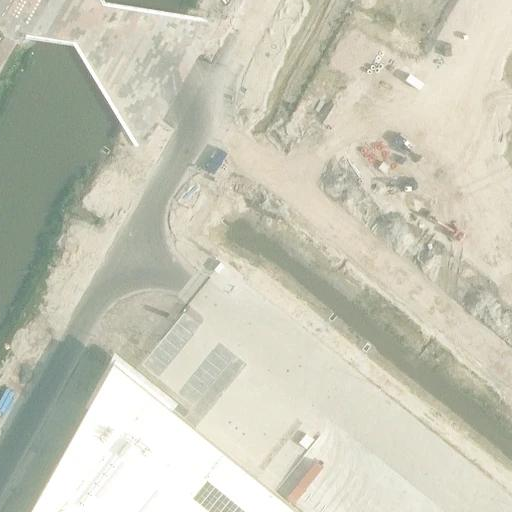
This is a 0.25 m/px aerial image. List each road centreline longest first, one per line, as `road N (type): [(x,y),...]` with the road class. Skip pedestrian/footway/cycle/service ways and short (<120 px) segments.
road 1 (unclassified): [(209,100),(0,469)]
road 2 (unclassified): [(48,0),(209,100)]
